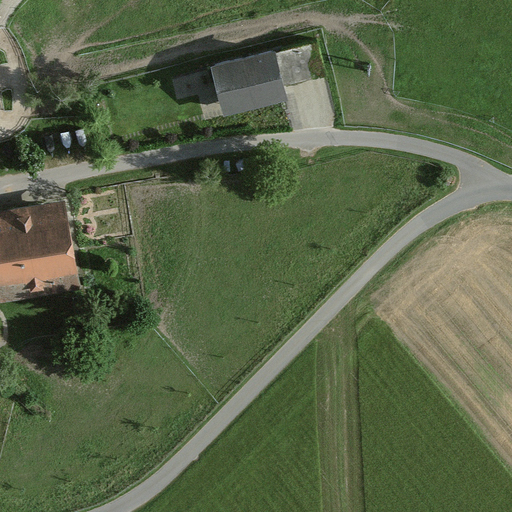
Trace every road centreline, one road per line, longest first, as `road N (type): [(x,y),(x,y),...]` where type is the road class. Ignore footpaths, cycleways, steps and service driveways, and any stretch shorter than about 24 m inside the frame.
road 1 (residential): [(502,193),(452,156),(298,139),(205,149),(0,192)]
road 2 (unclassified): [(502,193),(458,203),(415,226),(140,498),(115,511)]
